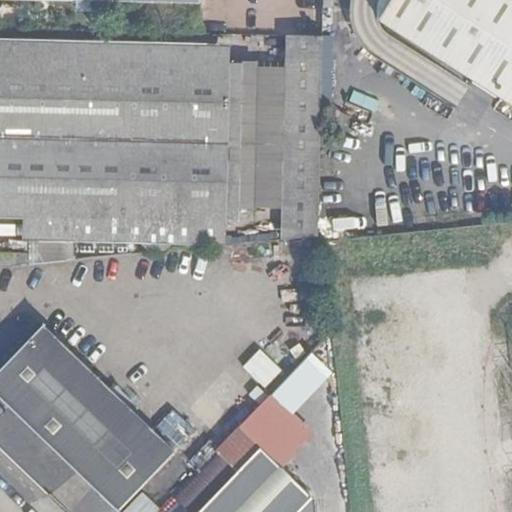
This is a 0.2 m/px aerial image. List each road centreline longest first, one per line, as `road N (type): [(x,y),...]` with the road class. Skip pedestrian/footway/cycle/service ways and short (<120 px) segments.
road 1 (unknown): [(364,0),(371,31),(407,65),(511,130)]
road 2 (unknown): [(479,511),(456,319)]
